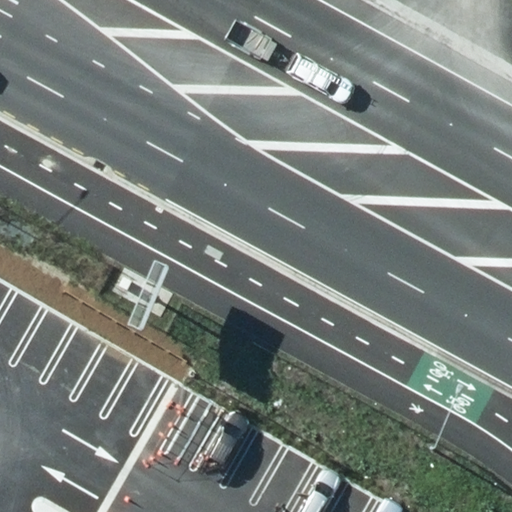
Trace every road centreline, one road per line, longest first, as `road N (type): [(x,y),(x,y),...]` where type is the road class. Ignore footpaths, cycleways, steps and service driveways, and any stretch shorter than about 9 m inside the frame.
road 1 (primary): [(511,328),(0,36)]
road 2 (primary): [(231,0),(511,166)]
